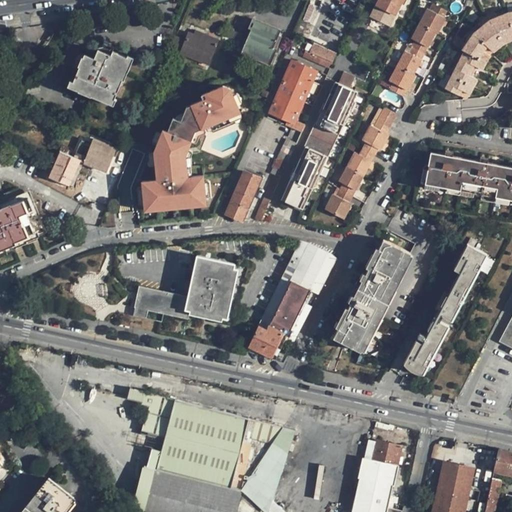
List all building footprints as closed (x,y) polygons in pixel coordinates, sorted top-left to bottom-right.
[(378,0),(376,4),(395,14),(401,0),(378,0)] [(435,7),(432,13),(443,19),(446,13),(435,7)] [(444,19),(443,19),(432,13),(426,10),(418,25),(434,33),(437,34),(444,19)] [(498,19),(490,21),(503,42),(509,40),(507,32),(511,30),(511,26),(507,11),(497,15),(498,19)] [(487,15),(490,21),(498,19),(497,15),(495,12),(487,15)] [(479,22),(481,25),(483,27),(490,21),(487,15),(479,22)] [(503,42),(490,21),(483,27),(481,25),(473,32),(487,45),(492,42),(497,48),(503,42)] [(268,60),(279,33),(254,22),(242,50),(268,60)] [(298,23),(293,34),(306,39),(311,28),(298,23)] [(410,39),(415,41),(426,47),(434,33),(418,25),(410,39)] [(196,29),(194,33),(218,43),(220,39),(196,29)] [(184,40),(176,36),(171,49),(209,65),(218,43),(194,33),(188,31),(184,40)] [(490,55),(488,53),(484,51),(487,45),(473,32),(466,42),(469,43),(464,50),(486,62),(490,55)] [(423,53),(426,47),(415,41),(412,48),(423,53)] [(487,45),(491,49),(494,51),(497,48),(492,42),(487,45)] [(313,47),(305,43),(304,45),(302,49),(311,52),(313,47)] [(314,45),(313,47),(335,56),(336,54),(314,45)] [(333,61),(335,56),(313,47),(311,52),(333,61)] [(412,48),(408,54),(419,60),(423,53),(412,48)] [(126,66),(124,65),(127,57),(112,51),(111,54),(98,49),(94,57),(85,54),(73,81),(81,84),(80,87),(107,98),(108,96),(114,98),(123,80),(121,79),(126,66)] [(330,68),(333,61),(311,52),(302,49),(300,55),(330,68)] [(464,50),(458,63),(472,70),(475,66),(477,67),(482,69),(486,62),(464,50)] [(412,74),(419,60),(408,54),(404,52),(396,66),(412,74)] [(302,131),(305,123),(296,119),(316,70),(293,60),(270,112),(295,122),(293,127),(302,131)] [(458,63),(452,75),(474,86),(477,79),(472,76),(470,75),(472,70),(458,63)] [(396,66),(388,81),(393,84),(390,90),(400,95),(404,89),(406,91),(414,75),(412,74),(396,66)] [(295,176),(293,174),(282,198),(288,201),(294,189),(307,196),(312,186),(312,187),(336,134),(337,134),(342,125),(339,123),(355,90),(350,88),(354,77),(343,72),(338,83),(335,81),(330,93),(337,96),(330,110),(327,108),(325,113),(321,111),(314,128),(315,129),(313,134),(311,133),(309,139),(310,140),(310,141),(308,141),(300,158),(307,161),(301,174),(297,172),(295,176)] [(446,87),(457,94),(461,89),(463,90),(470,93),(474,86),(452,75),(446,87)] [(379,84),(390,90),(393,84),(388,81),(382,78),(379,84)] [(244,111),(232,83),(206,93),(208,98),(186,107),(180,120),(173,117),(167,131),(191,141),(194,131),(244,111)] [(330,93),(321,111),(325,113),(327,108),(330,110),(337,96),(330,93)] [(384,107),(381,114),(393,120),(396,113),(384,107)] [(393,120),(381,114),(377,120),(389,127),(393,120)] [(386,132),(389,127),(377,120),(374,126),(386,132)] [(389,134),(386,132),(374,126),(370,124),(362,140),(367,142),(379,148),(381,149),(389,134)] [(167,131),(163,129),(154,151),(157,179),(142,181),(145,210),(206,204),(203,175),(187,176),(185,155),(191,141),(167,131)] [(281,177),(297,140),(290,137),(273,173),(276,175),(281,177)] [(112,146),(102,142),(100,148),(91,144),(92,142),(82,139),(75,157),(67,154),(69,148),(62,145),(50,177),(70,185),(80,161),(106,171),(113,155),(114,153),(110,152),(112,146)] [(93,139),(92,142),(91,144),(100,148),(102,142),(93,139)] [(367,142),(361,153),(372,159),(379,148),(367,142)] [(117,156),(120,149),(112,146),(110,152),(114,153),(113,155),(117,156)] [(355,150),(347,165),(364,174),(372,159),(361,153),(355,150)] [(511,164),(489,160),(481,159),(453,154),(447,152),(432,150),(429,162),(425,165),(422,180),(426,181),(425,185),(439,188),(441,184),(447,185),(446,190),(475,195),(476,190),(482,192),(481,196),(509,202),(511,197),(511,164)] [(300,158),(293,174),(295,176),(297,172),(301,174),(307,161),(300,158)] [(339,180),(345,183),(356,189),(364,174),(347,165),(339,180)] [(260,177),(245,170),(226,213),(242,220),(260,177)] [(256,218),(261,220),(281,177),(276,175),(256,218)] [(345,183),(342,189),(353,195),(356,189),(345,183)] [(302,207),(307,196),(294,189),(288,201),(302,207)] [(353,195),(342,189),(338,196),(349,201),(353,195)] [(80,199),(85,202),(88,198),(77,191),(75,194),(81,198),(80,199)] [(0,205),(0,209),(22,202),(26,212),(31,210),(39,231),(26,236),(26,238),(0,248),(0,254),(35,241),(34,238),(46,233),(29,192),(9,200),(10,202),(0,205)] [(352,203),(349,201),(338,196),(333,193),(325,209),(343,220),(352,203)] [(0,248),(26,238),(26,236),(39,231),(31,210),(26,212),(22,202),(0,209),(0,248)] [(411,253),(384,239),(374,258),(333,337),(361,351),(411,253)] [(308,290),(318,294),(337,257),(299,241),(258,324),(267,328),(290,281),(308,290)] [(436,313),(451,321),(460,304),(456,301),(464,285),(468,287),(478,270),(472,267),(475,261),(481,264),(486,254),(466,243),(453,269),(458,271),(447,292),(444,291),(436,308),(438,309),(436,313)] [(188,295),(138,287),(133,316),(147,318),(148,311),(228,324),(238,264),(195,257),(188,295)] [(481,264),(475,261),(472,267),(478,270),(481,264)] [(285,338),(302,302),(308,290),(290,281),(267,328),(258,324),(248,345),(276,358),(285,338)] [(468,287),(464,285),(456,301),(460,304),(468,287)] [(285,338),(294,342),(312,307),(302,302),(285,338)] [(511,317),(500,341),(511,346),(511,317)] [(448,325),(434,318),(425,334),(420,331),(418,335),(423,338),(421,342),(416,339),(403,363),(407,367),(412,371),(418,373),(422,374),(423,374),(427,366),(422,363),(425,356),(429,349),(435,352),(448,325)] [(435,352),(429,349),(425,356),(431,359),(435,352)] [(431,359),(425,356),(422,363),(427,366),(431,359)] [(1,393),(0,393),(0,424),(26,415),(14,388),(1,393)] [(148,511),(236,511),(241,491),(230,489),(243,435),(276,443),(280,425),(129,390),(127,399),(149,404),(142,432),(164,438),(161,451),(148,448),(133,508),(149,511),(148,511)] [(265,511),(285,511),(276,504),(291,429),(281,427),(280,432),(270,444),(269,450),(248,476),(246,483),(240,491),(265,511)] [(511,474),(511,452),(498,449),(494,470),(511,474)] [(475,511),(480,490),(469,488),(473,468),(444,462),(432,511),(475,511)] [(494,511),(502,479),(492,477),(484,511),(494,511)] [(62,511),(74,498),(49,478),(22,511),(62,511)] [(502,505),(500,511),(510,511),(511,508),(511,495),(506,494),(504,506),(502,505)]
